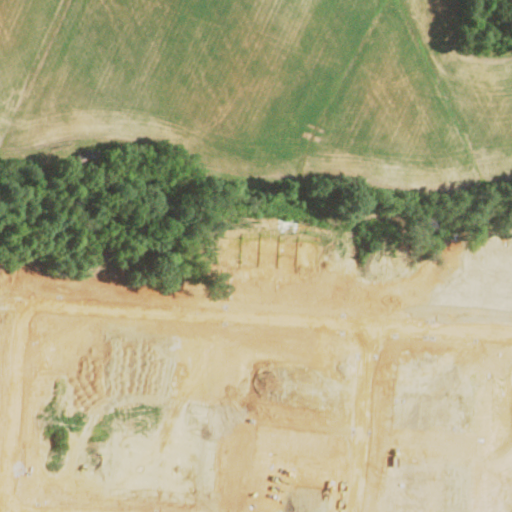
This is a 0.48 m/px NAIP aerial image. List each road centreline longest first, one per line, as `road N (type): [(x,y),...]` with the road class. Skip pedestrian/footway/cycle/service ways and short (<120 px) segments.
road 1 (residential): [(69,305),(511,338)]
road 2 (residential): [(376,220),(355,511)]
